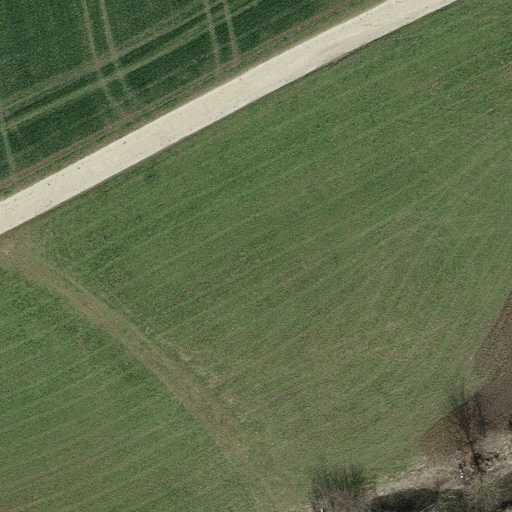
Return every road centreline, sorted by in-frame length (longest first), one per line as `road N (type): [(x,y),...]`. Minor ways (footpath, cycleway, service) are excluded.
road 1 (track): [(0,215),(417,0)]
road 2 (track): [(0,252),(179,381),(282,511)]
